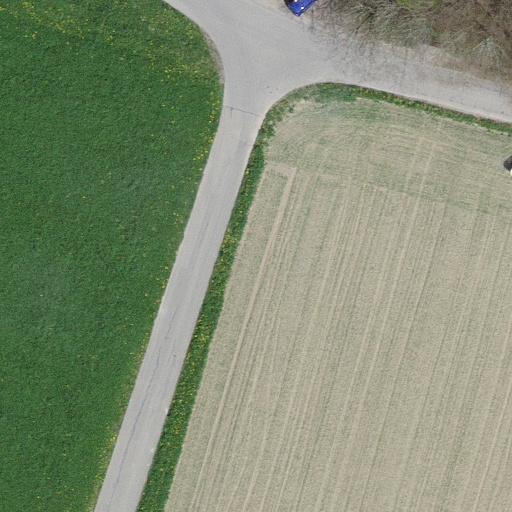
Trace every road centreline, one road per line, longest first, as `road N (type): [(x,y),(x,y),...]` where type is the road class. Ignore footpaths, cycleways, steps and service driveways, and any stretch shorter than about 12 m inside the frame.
road 1 (unclassified): [(122,511),(266,28)]
road 2 (unclassified): [(266,28),(511,100)]
